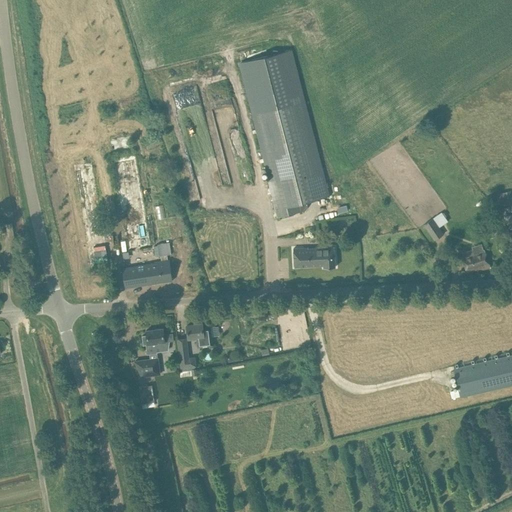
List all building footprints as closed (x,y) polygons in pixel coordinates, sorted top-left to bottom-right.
[(293,49),(239,63),(278,217),(305,210),(308,207),(306,201),(329,196),(305,101),(293,49)] [(232,188),(251,184),(239,127),(233,128),(238,153),(225,156),(232,188)] [(137,154),(113,158),(126,250),(150,246),(137,154)] [(93,162),(74,164),(88,257),(107,254),(93,162)] [(490,208),(511,202),(511,195),(511,191),(487,197),(490,208)] [(441,214),(433,219),(425,225),(435,241),(444,235),(439,227),(447,222),(441,214)] [(158,245),(160,256),(172,254),(170,243),(158,245)] [(463,257),(465,262),(467,271),(477,269),(478,271),(491,268),(488,258),(485,249),(484,249),(483,244),(480,244),(481,247),(463,252),(464,257),(463,257)] [(324,268),(335,267),(334,247),(308,249),(308,248),(293,248),(294,267),(324,266),(324,268)] [(173,281),(171,271),(169,260),(156,262),(156,263),(132,267),(122,268),(125,288),(173,281)] [(213,346),(212,337),(210,327),(203,328),(202,323),(187,325),(189,339),(197,338),(198,348),(213,346)] [(170,333),(164,334),(163,328),(146,330),(147,335),(142,336),(143,345),(146,345),(147,355),(157,353),(157,351),(168,350),(170,342),(171,341),(170,333)] [(195,357),(188,358),(186,339),(178,340),(182,372),(195,370),(195,366),(196,366),(195,357)] [(226,363),(241,361),(240,357),(232,359),(231,354),(225,355),(226,363)] [(460,397),(507,386),(511,384),(511,355),(454,369),(460,397)] [(158,358),(135,361),(142,376),(160,374),(158,358)] [(152,385),(144,386),(147,403),(154,402),(152,385)] [(452,398),(459,397),(457,390),(450,391),(452,398)]
